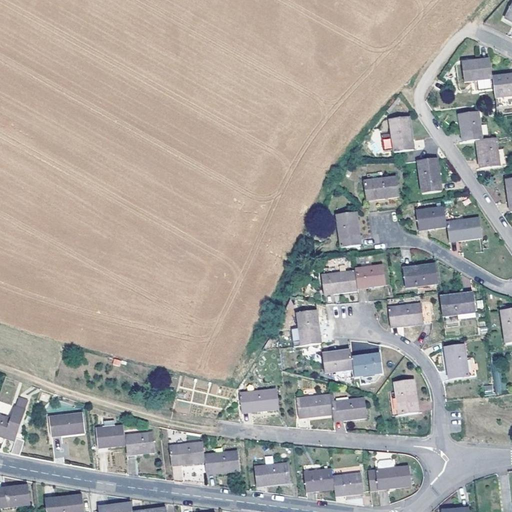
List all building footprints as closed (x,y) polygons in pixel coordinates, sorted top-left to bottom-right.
[(511,0),(502,16),(511,21),(511,0)] [(464,81),(491,78),(491,74),(489,62),(480,63),(479,59),(461,61),(464,81)] [(491,78),(494,101),(495,104),(511,100),(511,75),(510,75),(510,71),(491,74),(491,78)] [(463,134),(465,141),(472,140),(480,139),(477,111),(457,114),(460,134),(463,134)] [(407,116),(387,119),(392,152),(408,150),(407,140),(410,139),(407,116)] [(480,139),(472,140),(474,159),(477,158),(479,168),(502,164),(500,148),(493,149),(491,137),(480,139)] [(434,158),(415,160),(419,192),(435,190),(434,181),(437,180),(434,158)] [(366,181),(361,182),(364,197),(373,196),(373,199),(396,196),(394,177),(381,179),(379,171),(364,174),(366,181)] [(443,222),(440,207),(413,211),(416,226),(425,224),(426,229),(443,226),(443,222)] [(353,213),(334,215),(338,247),(354,245),(352,236),(356,235),(353,213)] [(476,217),(443,222),(443,226),(445,237),(455,235),(456,240),(479,237),(476,217)] [(403,288),(435,283),(433,264),(408,268),(409,271),(400,273),(403,288)] [(364,286),(382,284),(380,265),(352,269),(352,271),(354,284),(364,283),(364,286)] [(354,284),(352,271),(319,276),(322,291),(330,290),(331,293),(355,290),(355,288),(354,284)] [(469,293),(437,297),(440,316),(455,314),(472,311),(469,293)] [(426,302),(385,308),(388,323),(398,322),(398,326),(429,322),(426,302)] [(511,307),(498,309),(502,342),(511,341),(511,307)] [(473,317),(472,311),(455,314),(455,319),(473,317)] [(297,329),(299,346),(315,344),(313,336),(317,335),(314,312),(295,314),(297,329)] [(297,329),(290,330),(293,347),(299,346),(297,329)] [(442,346),(445,370),(450,370),(451,378),(465,376),(461,343),(442,346)] [(326,373),(351,370),(349,357),(349,354),(340,355),(340,351),(321,354),(323,373),(326,373)] [(351,370),(352,377),(379,373),(377,358),(369,359),(368,355),(349,357),(351,370)] [(0,412),(9,415),(18,382),(4,378),(0,392),(0,412)] [(394,398),(396,414),(412,412),(411,402),(414,402),(411,379),(392,381),(394,398)] [(237,394),(239,410),(249,410),(249,412),(276,409),(274,390),(237,394)] [(9,416),(0,413),(0,434),(2,435),(5,429),(15,431),(27,396),(16,393),(9,416)] [(307,418),(330,416),(329,402),(328,395),(295,399),(296,415),(306,415),(307,418)] [(330,416),(331,418),(340,417),(341,421),(364,418),(362,399),(329,402),(330,416)] [(48,415),(50,432),(59,431),(59,434),(83,431),(80,412),(48,415)] [(105,445),(124,443),(123,434),(122,424),(112,425),(102,426),(95,427),(96,442),(105,441),(105,445)] [(2,435),(13,438),(14,435),(15,431),(5,429),(2,435)] [(124,443),(125,450),(134,448),(134,452),(154,449),(152,431),(123,434),(124,443)] [(13,438),(8,451),(17,453),(22,438),(14,435),(13,438)] [(179,463),(204,460),(203,453),(202,441),(169,444),(170,460),(179,459),(179,463)] [(204,460),(205,469),(213,468),(214,472),(238,469),(236,450),(203,453),(204,460)] [(404,455),(374,458),(375,469),(367,470),(368,489),(378,488),(377,484),(386,483),(387,487),(408,485),(404,455)] [(254,465),(256,481),(265,480),(265,483),(289,481),(286,461),(274,463),(262,464),(254,465)] [(174,481),(182,480),(181,466),(172,467),(174,481)] [(358,466),(331,468),(332,475),(358,473),(358,466)] [(332,475),(331,468),(303,471),(305,487),(314,486),(314,489),(333,487),(332,475)] [(358,473),(332,475),(333,487),(334,490),(343,490),(343,493),(361,491),(358,473)] [(0,505),(28,503),(26,483),(2,486),(3,489),(0,489),(0,505)] [(43,501),(44,511),(80,511),(79,494),(52,496),(53,500),(43,501)] [(130,511),(130,510),(129,501),(106,504),(106,507),(97,509),(97,511),(130,511)]
